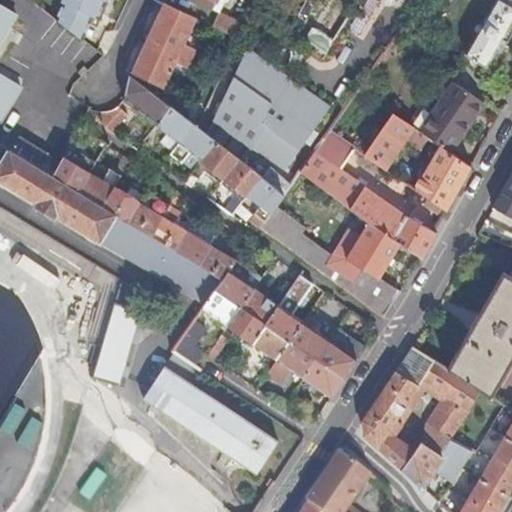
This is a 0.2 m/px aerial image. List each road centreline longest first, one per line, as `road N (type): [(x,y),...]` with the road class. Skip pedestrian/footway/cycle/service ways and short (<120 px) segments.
road 1 (residential): [(397,335),(82,119)]
road 2 (residential): [(397,335),(511,128)]
road 3 (residential): [(326,442),(203,361)]
road 4 (unclassified): [(335,428),(421,511)]
